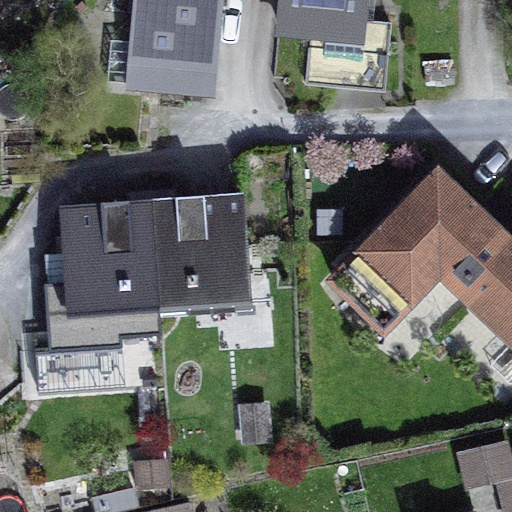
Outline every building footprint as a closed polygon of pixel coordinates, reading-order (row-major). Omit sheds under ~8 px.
[(216,8),(216,0),(140,0),(136,43),(111,40),(107,82),(208,91),(216,8)] [(216,0),(216,8),(229,9),(229,0),(216,0)] [(285,0),(282,31),(311,34),(306,85),(385,92),(391,25),(360,22),(361,0),(285,0)] [(0,44),(0,65),(50,78),(55,58),(0,44)] [(511,244),(438,174),(348,267),(398,315),(440,272),(511,341),(511,244)] [(250,304),(242,196),(152,203),(160,311),(160,313),(198,310),(197,308),(197,300),(242,297),(243,305),(250,304)] [(158,311),(160,311),(152,203),(65,210),(73,308),(158,302),(158,311)] [(384,330),(398,315),(348,267),(334,281),(384,330)] [(197,308),(243,305),(242,297),(197,300),(197,308)] [(73,308),(76,344),(134,340),(132,314),(158,311),(158,302),(73,308)] [(243,408),(246,441),(266,439),(264,407),(243,408)] [(495,477),(503,511),(511,511),(511,481),(503,445),(460,455),(467,484),(495,477)] [(136,468),(137,489),(168,487),(166,465),(136,468)]
